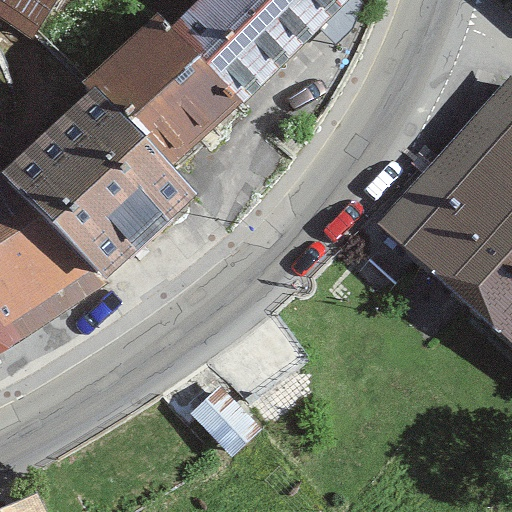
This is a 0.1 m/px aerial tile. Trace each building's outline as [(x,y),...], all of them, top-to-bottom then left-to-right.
[(0,0),(0,18),(30,39),(56,0),(0,0)] [(247,106),(347,0),(193,0),(169,24),(247,106)] [(178,170),(247,106),(169,24),(160,12),(90,75),(100,84),(178,170)] [(467,300),(511,250),(511,83),(383,223),(467,300)] [(102,282),(198,198),(178,170),(100,84),(3,169),(102,282)] [(0,350),(102,282),(3,169),(0,166),(0,350)] [(511,250),(467,300),(511,340),(511,250)] [(189,413),(233,459),(267,427),(223,381),(189,413)] [(0,511),(47,511),(38,492),(0,508),(0,511)]
